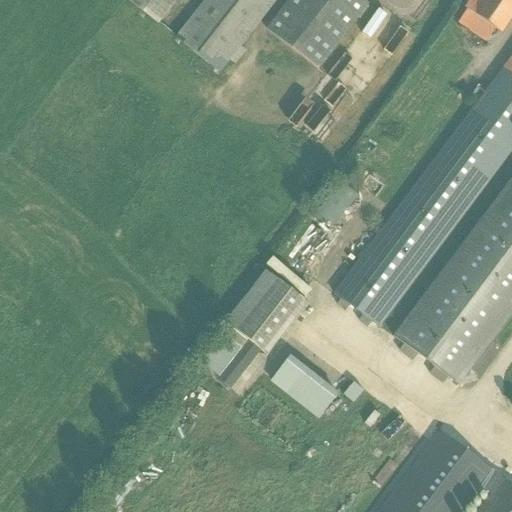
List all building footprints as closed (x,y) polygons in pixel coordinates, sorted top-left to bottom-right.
[(158,25),(177,0),(128,0),(128,1),(158,25)] [(277,0),(205,0),(176,39),(225,77),(245,51),(240,48),(277,0)] [(368,6),(360,0),(289,0),(265,31),(317,71),(368,6)] [(494,30),(500,34),(511,16),(511,3),(507,0),(471,0),(465,9),(466,10),(458,23),(486,43),(494,30)] [(511,56),(503,69),(511,75),(511,56)] [(331,293),(339,300),(336,304),(345,311),(348,307),(361,317),(358,321),(368,327),(370,323),(377,328),(511,148),(511,179),(393,338),(402,345),(398,351),(412,361),(416,355),(433,368),(429,374),(442,385),(447,379),(458,387),(511,314),(511,75),(503,69),(343,277),(331,293)] [(356,197),(335,180),(310,210),(331,227),(356,197)] [(226,321),(267,354),(306,304),(266,272),(226,321)] [(296,366),(301,380),(319,374),(314,359),(296,366)] [(228,365),(217,380),(230,390),(241,376),(228,365)] [(381,371),(375,380),(418,410),(424,401),(381,371)] [(462,511),(479,489),(489,497),(477,511),(511,511),(511,487),(440,433),(432,444),(380,511),(462,511)] [(511,450),(510,449),(503,460),(511,464),(511,450)]
